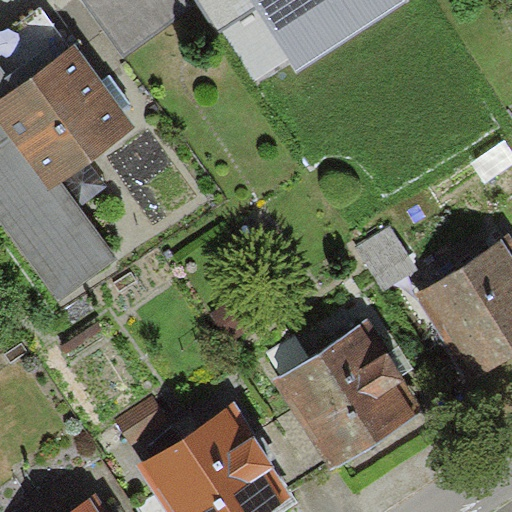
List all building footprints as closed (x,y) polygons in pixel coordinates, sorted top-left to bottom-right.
[(0,84),(67,34),(41,0),(27,0),(0,20),(0,84)] [(192,0),(80,0),(121,54),(193,1),(192,0)] [(197,0),(219,33),(261,6),(301,67),(403,0),(197,0)] [(67,34),(0,84),(0,91),(15,112),(50,159),(121,107),(67,34)] [(0,122),(15,112),(0,91),(0,122)] [(15,112),(0,122),(0,203),(52,274),(105,235),(50,159),(15,112)] [(410,244),(387,210),(352,234),(375,268),(410,244)] [(511,326),(511,247),(496,222),(414,272),(466,355),(511,326)] [(221,287),(200,301),(219,330),(240,316),(221,287)] [(276,359),(294,386),(331,441),(408,390),(392,367),(400,361),(377,327),(369,332),(353,308),(276,359)] [(294,386),(268,404),(307,458),(331,441),(294,386)] [(185,511),(225,511),(280,476),(243,420),(224,393),(142,448),(156,469),(185,511)] [(139,445),(173,422),(158,400),(124,422),(139,445)] [(280,476),(307,458),(268,404),(243,420),(280,476)] [(185,511),(156,469),(130,486),(147,511),(185,511)] [(107,511),(102,504),(88,483),(44,511),(107,511)] [(107,511),(147,511),(130,486),(102,504),(107,511)]
